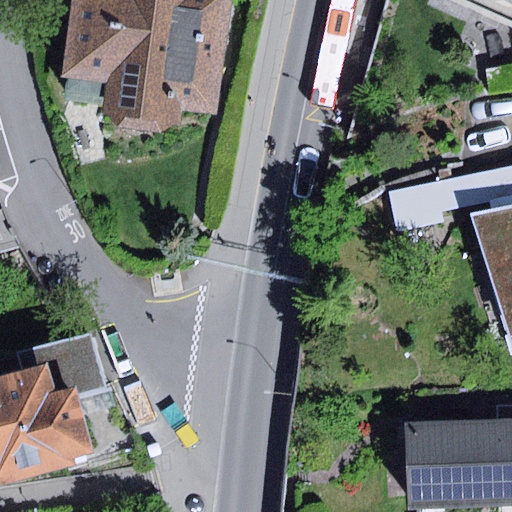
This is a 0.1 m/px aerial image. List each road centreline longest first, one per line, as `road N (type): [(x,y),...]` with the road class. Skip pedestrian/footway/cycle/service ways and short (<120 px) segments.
road 1 (residential): [(258,354),(147,342),(118,321),(44,204),(0,1)]
road 2 (residential): [(258,354),(327,0)]
road 3 (residential): [(242,511),(258,354)]
